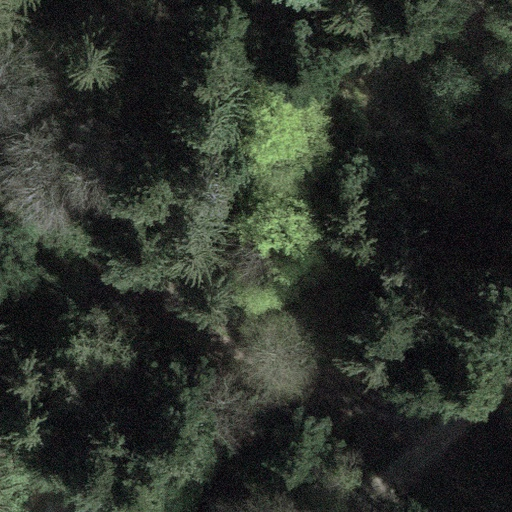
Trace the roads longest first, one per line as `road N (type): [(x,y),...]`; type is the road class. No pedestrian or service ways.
road 1 (track): [(424,439),(155,149),(179,0)]
road 2 (track): [(355,511),(511,355)]
